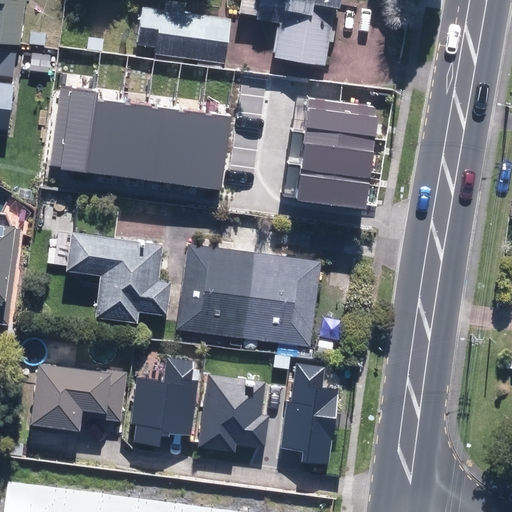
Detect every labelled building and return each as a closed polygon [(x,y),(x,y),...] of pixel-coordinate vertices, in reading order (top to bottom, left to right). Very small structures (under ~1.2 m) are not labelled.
[(0,0),(0,42),(20,45),(25,0),(0,0)] [(326,67),(337,0),(237,0),(235,16),(277,23),(271,58),(326,67)] [(229,18),(139,7),(134,43),(153,46),(151,54),(224,64),(229,18)] [(51,48),(23,46),(22,69),(50,70),(51,48)] [(0,131),(8,132),(16,76),(0,73),(0,131)] [(97,100),(98,91),(61,86),(50,165),(61,167),(61,170),(88,173),(97,100)] [(374,143),(379,108),(308,99),(304,134),(374,143)] [(125,103),(97,100),(88,173),(115,176),(125,103)] [(150,107),(125,103),(115,176),(140,179),(150,107)] [(177,110),(150,107),(140,179),(167,183),(177,110)] [(202,113),(177,110),(167,183),(193,186),(202,113)] [(230,117),(202,113),(193,186),(221,190),(230,117)] [(370,175),(374,143),(304,134),(300,166),(370,175)] [(366,209),(370,175),(300,166),(296,201),(366,209)] [(22,228),(0,225),(0,324),(8,326),(22,228)] [(95,318),(137,323),(139,312),(167,316),(171,283),(159,282),(164,244),(72,232),(67,271),(101,276),(95,318)] [(187,243),(176,329),(244,338),(255,252),(187,243)] [(255,252),(244,338),(312,347),(323,261),(255,252)] [(165,352),(132,350),(131,375),(164,376),(165,352)] [(160,433),(169,434),(169,430),(176,431),(191,433),(197,382),(191,381),(192,369),(193,361),(166,358),(163,381),(136,378),(131,424),(136,424),(134,442),(159,445),(160,433)] [(127,371),(36,361),(29,425),(80,431),(81,419),(100,421),(121,423),(127,371)] [(284,446),(304,448),(302,460),(323,463),(323,461),(329,461),(337,391),(321,389),(324,365),(297,362),(292,403),(289,403),(284,446)] [(208,373),(198,447),(236,452),(237,443),(267,447),(271,413),(263,412),(267,381),(208,373)] [(112,499),(108,511),(218,511),(123,486),(119,501),(112,499)]
